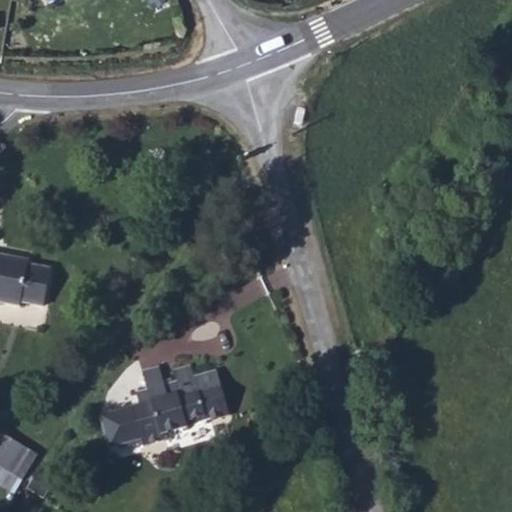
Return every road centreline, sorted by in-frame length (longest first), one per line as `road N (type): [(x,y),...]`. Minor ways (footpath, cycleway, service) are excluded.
road 1 (unclassified): [(246,69),(372,511)]
road 2 (secondary): [(0,90),(163,88),(246,69)]
road 3 (secondary): [(246,69),(390,0)]
